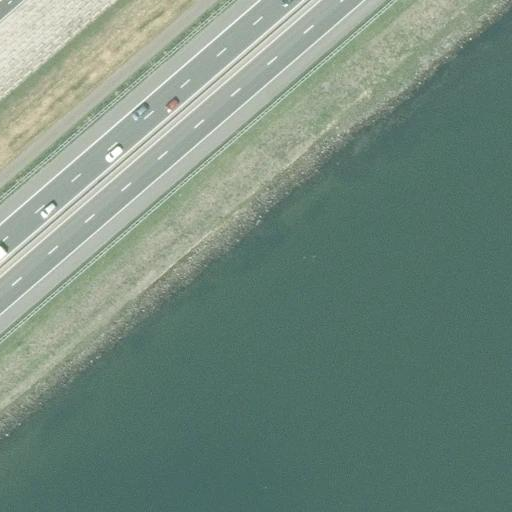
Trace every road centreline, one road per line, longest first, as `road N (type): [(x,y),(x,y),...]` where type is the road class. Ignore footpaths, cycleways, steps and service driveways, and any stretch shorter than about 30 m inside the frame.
road 1 (motorway): [(0,297),(344,0)]
road 2 (motorway): [(283,0),(0,244)]
